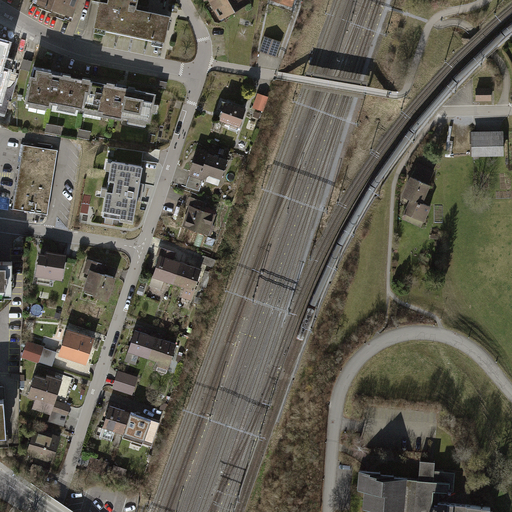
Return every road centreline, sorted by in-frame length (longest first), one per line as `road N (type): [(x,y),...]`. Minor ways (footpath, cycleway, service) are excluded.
road 1 (residential): [(142,248),(55,511)]
road 2 (residential): [(200,71),(77,46),(0,7)]
road 3 (residential): [(200,71),(142,248)]
road 4 (residential): [(0,225),(142,248)]
